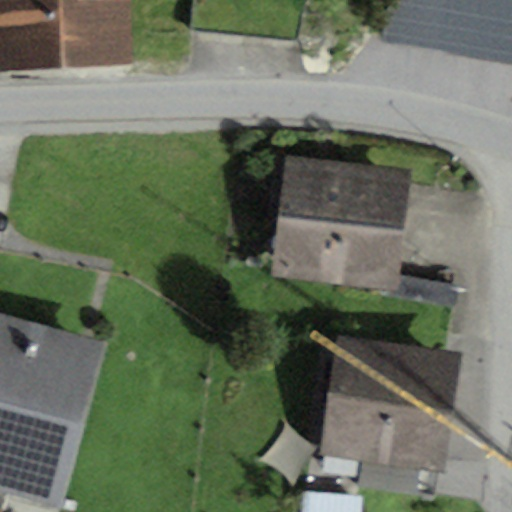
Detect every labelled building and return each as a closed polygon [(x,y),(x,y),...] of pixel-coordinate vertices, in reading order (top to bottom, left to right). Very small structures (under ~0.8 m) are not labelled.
[(123,0),(0,0),(0,26),(2,63),(127,56),(123,0)] [(511,0),(394,0),(385,44),(511,68),(511,0)] [(408,190),(281,174),(267,279),(394,295),(408,190)] [(61,511),(101,356),(0,330),(0,498),(52,511),(61,511)] [(460,363),(335,346),(320,464),(444,481),(460,363)]
